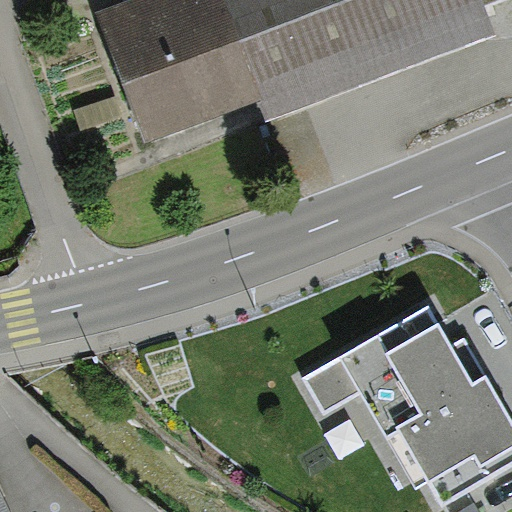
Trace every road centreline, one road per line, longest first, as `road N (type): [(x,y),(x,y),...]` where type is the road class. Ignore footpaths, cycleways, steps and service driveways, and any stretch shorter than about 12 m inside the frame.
road 1 (tertiary): [(484,159),(175,278),(0,322)]
road 2 (track): [(88,304),(0,49)]
